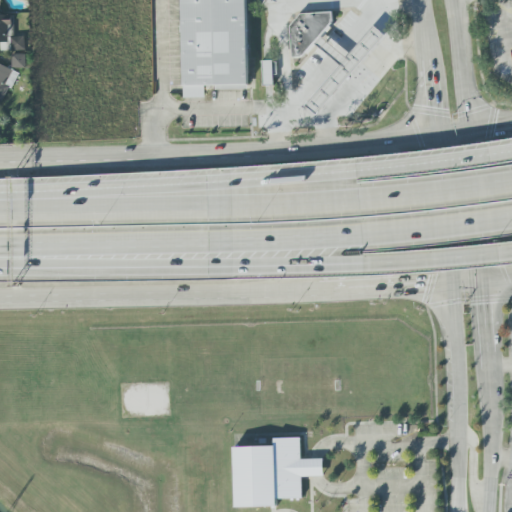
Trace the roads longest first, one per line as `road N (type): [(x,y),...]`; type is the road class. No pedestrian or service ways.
road 1 (primary): [(434,146),(0,163)]
road 2 (primary): [(0,294),(318,287)]
road 3 (motorway): [(511,156),(354,180),(205,190)]
road 4 (motorway): [(511,181),(207,205)]
road 5 (motorway): [(207,269),(511,251)]
road 6 (motorway): [(208,242),(409,231),(511,216)]
road 7 (secondary): [(452,283),(460,421),(452,511)]
road 8 (motorway): [(0,249),(208,242)]
road 9 (motorway): [(0,268),(207,269)]
road 10 (primary): [(374,286),(404,267),(413,226),(407,170),(375,151)]
road 11 (secondary): [(487,282),(473,139)]
road 12 (tertiary): [(473,139),(450,0)]
road 13 (secondary): [(485,511),(491,371)]
road 14 (secondary): [(434,146),(452,283)]
road 15 (motorway): [(207,205),(77,207)]
road 16 (motorway): [(205,190),(77,207)]
